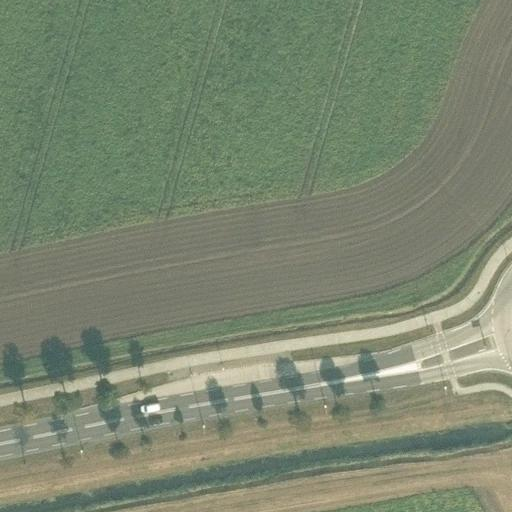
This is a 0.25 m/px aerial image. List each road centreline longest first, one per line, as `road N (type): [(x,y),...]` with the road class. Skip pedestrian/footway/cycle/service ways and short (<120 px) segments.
road 1 (primary): [(0,442),(338,382)]
road 2 (primary): [(504,315),(338,382)]
road 3 (primary): [(338,382),(511,360)]
